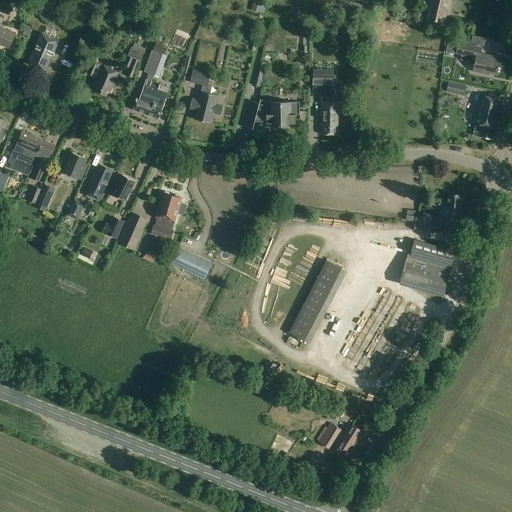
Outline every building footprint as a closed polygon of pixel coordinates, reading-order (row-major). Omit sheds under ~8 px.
[(259,0),(258,0),(257,8),(265,9),(266,1),(259,0)] [(448,9),(449,0),(430,0),(428,12),(429,12),(426,22),(443,26),(446,16),(444,15),(445,9),(448,9)] [(366,4),(366,5),(364,12),(372,14),(374,6),(366,4)] [(90,10),(85,21),(93,24),(98,13),(90,10)] [(0,43),(8,47),(15,35),(0,27),(0,43)] [(46,70),(59,40),(41,32),(28,62),(46,70)] [(158,36),(153,50),(152,50),(151,51),(144,72),(154,76),(159,77),(167,55),(164,54),(167,47),(163,45),(165,38),(158,36)] [(77,58),(82,47),(72,43),(67,54),(77,58)] [(461,60),(469,62),(474,63),(473,71),(489,75),(489,73),(497,75),(500,60),(492,58),(493,56),(480,54),(482,48),(458,43),(456,53),(462,55),(461,60)] [(131,47),(124,65),(129,68),(126,75),(133,78),(144,49),(134,45),(132,48),(131,47)] [(96,63),(91,75),(98,79),(93,90),(108,96),(118,73),(118,72),(96,63)] [(221,115),(223,106),(216,105),(219,96),(210,94),(212,87),(208,86),(211,75),(193,70),(190,82),(202,85),(201,91),(198,100),(192,98),(190,106),(196,108),(194,119),(212,124),(214,113),(221,115)] [(313,70),(313,89),(333,90),(333,70),(313,70)] [(159,119),(170,88),(169,87),(169,88),(146,79),(139,99),(137,99),(133,109),(159,119)] [(449,83),(447,92),(464,96),(466,86),(449,83)] [(496,128),(503,100),(480,95),(473,123),(476,124),(473,136),(493,140),(496,128)] [(320,101),(320,116),(322,116),(321,135),(338,135),(338,119),(340,119),(340,110),(341,110),(341,101),(337,101),(326,101),(326,97),(322,96),(322,101),(320,101)] [(251,101),(244,127),(253,130),(255,122),(266,122),(266,125),(271,125),(276,125),(286,125),(296,124),(296,115),(299,115),(300,115),(300,111),(300,102),(291,102),(291,105),(282,105),(282,104),(280,104),(280,105),(271,105),(271,102),(260,99),(259,103),(251,101)] [(35,155),(37,156),(44,140),(23,131),(17,144),(22,146),(16,160),(31,166),(35,155)] [(42,174),(54,145),(44,140),(37,156),(41,158),(36,171),(42,174)] [(63,172),(68,174),(81,179),(84,171),(82,170),(87,159),(76,155),(71,152),(63,172)] [(93,174),(86,190),(84,194),(100,201),(109,182),(108,182),(113,171),(101,165),(96,176),(93,174)] [(0,173),(0,191),(2,192),(9,177),(0,173)] [(110,193),(125,201),(135,182),(122,175),(118,185),(115,183),(110,193)] [(37,201),(47,205),(54,188),(44,184),(42,190),(37,201)] [(35,187),(29,200),(36,204),(37,201),(42,190),(35,187)] [(151,233),(152,234),(160,236),(161,236),(163,237),(171,239),(173,230),(171,230),(173,223),(175,224),(178,212),(184,215),(185,214),(187,205),(185,204),(180,203),(181,202),(182,198),(180,197),(179,196),(176,195),(175,196),(173,195),(173,197),(172,197),(171,197),(171,195),(170,195),(169,193),(166,192),(164,193),(163,193),(162,192),(155,218),(157,218),(155,225),(154,225),(153,224),(151,233)] [(461,219),(462,196),(448,195),(447,208),(443,208),(442,232),(463,234),(464,219),(461,219)] [(74,197),(67,214),(78,219),(85,202),(74,197)] [(415,221),(414,229),(430,231),(432,214),(423,213),(422,217),(406,215),(406,220),(415,221)] [(114,217),(106,233),(118,238),(125,222),(114,217)] [(127,223),(118,243),(133,249),(141,229),(127,223)] [(20,234),(22,230),(11,224),(9,228),(20,234)] [(39,243),(42,239),(31,233),(28,237),(39,243)] [(401,278),(444,290),(455,251),(414,240),(412,249),(409,249),(409,250),(407,256),(401,278)] [(89,258),(93,251),(84,247),(81,254),(89,258)] [(141,256),(153,261),(157,251),(150,247),(141,256)] [(179,248),(171,264),(205,279),(212,263),(179,248)] [(137,268),(142,257),(132,253),(128,264),(137,268)] [(347,271),(328,261),(326,260),(289,332),(310,343),(347,271)] [(242,310),(261,316),(263,310),(244,304),(242,310)] [(340,340),(342,337),(343,338),(349,330),(342,326),(335,336),(340,340)] [(269,361),(260,375),(268,379),(276,365),(269,361)] [(221,368),(218,376),(225,379),(228,371),(221,368)] [(318,398),(314,408),(318,410),(321,405),(332,409),(334,402),(318,398)] [(321,433),(317,440),(319,441),(318,441),(329,448),(341,430),(331,423),(323,434),(321,433)] [(345,429),(334,446),(335,447),(349,456),(356,444),(355,443),(357,440),(359,441),(364,433),(364,432),(351,424),(350,425),(348,424),(345,429)] [(287,466),(292,457),(286,453),(280,462),(287,466)]
